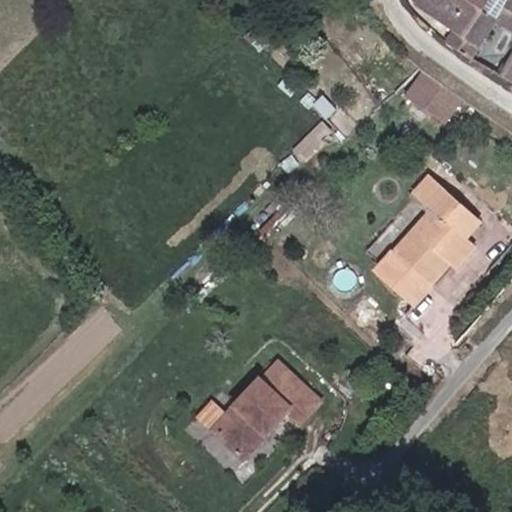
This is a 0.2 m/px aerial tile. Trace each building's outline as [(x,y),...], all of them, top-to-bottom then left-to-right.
[(511,81),(511,0),(422,0),(455,24),(445,40),(473,58),(495,21),(511,31),(511,39),(496,72),(511,81)] [(451,122),(468,101),(432,74),(417,93),(451,122)] [(308,159),(336,128),(325,117),(296,149),(308,159)] [(430,188),(441,197),(457,181),(446,172),(430,188)] [(411,240),(450,279),(489,240),(482,232),(495,218),(457,181),(441,197),(447,204),(411,240)] [(429,301),(450,279),(411,240),(404,247),(388,232),(377,243),(394,259),(389,264),(429,301)] [(306,408),(326,383),(281,347),(256,377),(263,384),(246,406),(263,424),(273,413),(269,410),(285,391),(306,408)] [(225,426),(247,444),(263,424),(246,406),(263,384),(256,377),(244,392),(237,388),(225,402),(235,412),(225,426)] [(214,415),(225,426),(235,412),(225,402),(214,415)]
